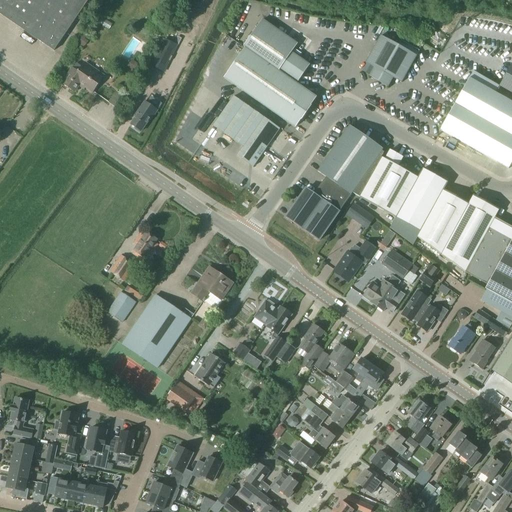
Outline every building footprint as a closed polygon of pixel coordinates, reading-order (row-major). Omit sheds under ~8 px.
[(0,0),(0,14),(53,51),(86,0),(0,0)] [(102,18),(99,23),(108,29),(112,24),(102,18)] [(262,20),(243,47),(245,49),(296,84),(309,65),(291,53),(297,44),(262,20)] [(81,36),(76,43),(83,48),(88,41),(81,36)] [(373,49),(365,63),(374,68),(369,77),(387,87),(392,78),(401,83),(419,52),(401,41),(398,46),(380,36),(373,49)] [(170,59),(171,57),(172,58),(172,57),(171,57),(176,46),(165,40),(152,66),(163,72),(169,62),(170,62),(169,61),(170,59)] [(245,49),(224,79),(294,128),(295,127),(290,124),(296,116),(301,120),(310,107),(309,106),(316,98),(296,84),(245,49)] [(132,60),(127,67),(133,71),(138,64),(132,60)] [(63,72),(58,81),(74,92),(78,86),(83,90),(85,87),(92,92),(103,77),(84,63),(81,68),(76,65),(73,69),(72,69),(68,75),(63,72)] [(511,63),(499,87),(511,94),(511,63)] [(511,103),(469,79),(440,131),(508,169),(511,162),(511,103)] [(117,93),(109,105),(120,112),(128,100),(117,93)] [(234,97),(213,127),(243,148),(237,156),(253,167),(279,129),(234,97)] [(135,117),(130,125),(135,128),(135,130),(138,131),(140,131),(141,132),(150,119),(151,119),(157,111),(144,102),(134,116),(135,117)] [(286,217),(285,218),(319,241),(352,194),(359,199),(360,198),(382,159),(381,158),(384,153),(381,152),(383,150),(349,127),(317,172),(326,178),(314,195),(305,189),(305,190),(313,196),(307,204),(299,198),(294,205),(302,211),(294,223),(286,217)] [(360,198),(359,199),(397,220),(397,219),(419,180),(417,179),(399,168),(403,160),(391,153),(386,161),(382,159),(360,198)] [(397,219),(397,220),(420,233),(420,232),(442,191),(445,186),(422,174),(419,180),(397,219)] [(420,233),(417,238),(464,272),(494,218),(498,211),(472,197),(468,205),(442,191),(420,232),(420,233)] [(367,214),(354,205),(347,214),(360,224),(367,214)] [(511,227),(494,218),(464,272),(487,285),(485,289),(487,290),(481,301),(500,312),(511,318),(511,227)] [(137,245),(132,254),(146,263),(158,245),(155,242),(156,240),(146,233),(142,238),(141,237),(139,237),(138,238),(135,241),(135,243),(136,244),(137,245)] [(405,239),(415,247),(418,242),(409,235),(405,239)] [(383,239),(378,247),(383,251),(389,242),(383,239)] [(361,251),(355,259),(361,263),(365,266),(377,249),(367,242),(361,251)] [(347,253),(333,273),(336,275),(336,277),(343,282),(345,281),(347,283),(361,263),(355,259),(361,251),(355,246),(349,254),(347,253)] [(381,250),(377,258),(381,260),(385,252),(381,250)] [(391,251),(382,265),(402,279),(412,265),(391,251)] [(125,260),(115,275),(124,281),(134,266),(125,260)] [(426,271),(420,279),(423,280),(424,280),(425,279),(432,283),(436,278),(435,277),(439,271),(431,265),(427,271),(426,271)] [(209,268),(192,294),(215,310),(221,300),(232,284),(209,268)] [(372,282),(362,297),(370,302),(370,303),(375,307),(381,298),(382,299),(384,295),(384,296),(390,287),(391,287),(393,284),(397,287),(400,282),(392,276),(386,284),(382,281),(379,287),(372,282)] [(127,287),(125,291),(141,301),(143,297),(127,287)] [(381,298),(375,307),(383,312),(385,308),(392,313),(398,304),(392,301),(398,292),(391,287),(390,287),(384,296),(384,295),(382,299),(381,298)] [(415,321),(425,306),(429,300),(421,295),(421,294),(417,291),(401,315),(411,322),(413,319),(415,321)] [(120,293),(107,313),(122,323),(135,303),(120,293)] [(157,297),(123,347),(157,369),(193,315),(182,307),(179,312),(157,297)] [(259,309),(253,318),(266,326),(266,327),(274,332),(271,337),(274,339),(264,355),(273,361),(285,343),(276,337),(290,315),(278,307),(277,310),(271,306),(272,305),(267,301),(266,302),(264,301),(263,303),(262,302),(258,308),(259,309)] [(428,308),(425,306),(415,321),(418,323),(417,326),(427,332),(435,320),(440,323),(447,311),(438,305),(435,310),(429,306),(428,308)] [(478,311),(474,318),(485,325),(490,318),(478,311)] [(511,323),(511,318),(500,312),(495,321),(509,330),(511,323)] [(490,318),(485,325),(497,333),(502,326),(490,318)] [(305,339),(299,348),(307,354),(300,364),(309,370),(322,351),(314,345),(323,333),(313,325),(304,338),(305,339)] [(338,338),(341,330),(337,328),(333,336),(338,338)] [(405,328),(399,334),(407,341),(412,335),(405,328)] [(453,340),(448,347),(460,355),(469,341),(470,342),(474,336),(463,328),(454,340),(453,340)] [(511,336),(491,369),(511,383),(511,336)] [(479,347),(470,362),(481,370),(486,362),(485,361),(494,349),(482,341),(478,347),(479,347)] [(286,343),(276,358),(285,364),(295,349),(286,343)] [(238,344),(232,354),(242,361),(248,351),(238,344)] [(323,353),(314,366),(322,371),(329,362),(332,364),(333,362),(344,369),(354,355),(339,345),(330,358),(323,353)] [(210,355),(194,378),(208,387),(209,386),(213,389),(220,379),(216,376),(224,364),(210,355)] [(359,374),(352,384),(357,388),(372,367),(361,359),(353,371),(359,374)] [(380,379),(383,374),(372,367),(357,388),(352,396),(358,399),(369,383),(377,389),(383,381),(380,379)] [(342,372),(335,383),(343,389),(345,390),(353,379),(342,372)] [(327,376),(323,382),(329,386),(333,381),(327,376)] [(333,381),(329,386),(339,394),(343,389),(335,383),(333,381)] [(175,386),(165,399),(173,405),(191,417),(200,403),(183,391),(175,386)] [(377,395),(369,405),(373,408),(381,398),(377,395)] [(335,399),(331,404),(350,418),(358,408),(343,396),(338,402),(335,399)] [(30,440),(33,431),(23,429),(24,424),(26,424),(28,415),(26,415),(29,402),(15,399),(13,407),(11,407),(10,412),(12,412),(10,421),(17,423),(16,428),(15,428),(13,436),(30,440)] [(429,409),(426,407),(428,405),(422,401),(421,403),(419,401),(408,415),(412,418),(406,427),(417,435),(423,426),(419,422),(429,409)] [(248,402),(242,410),(249,414),(250,415),(255,406),(248,402)] [(331,404),(328,409),(334,413),(329,419),(342,429),(350,418),(331,404)] [(315,406),(311,412),(323,421),(327,416),(315,406)] [(74,434),(78,416),(76,415),(77,414),(70,412),(69,414),(63,413),(60,423),(56,422),(54,430),(59,431),(58,434),(69,436),(66,453),(77,456),(81,436),(74,434)] [(284,412),(278,420),(282,423),(288,416),(284,412)] [(311,412),(303,422),(313,430),(308,436),(325,450),(332,440),(333,440),(335,438),(323,429),(319,426),(323,421),(311,412)] [(290,417),(288,420),(288,424),(291,427),(295,426),(298,423),(297,419),(294,417),(290,417)] [(440,418),(431,430),(435,433),(431,437),(438,442),(450,426),(447,423),(448,421),(442,417),(441,419),(440,418)] [(275,430),(281,435),(285,429),(279,425),(275,430)] [(417,435),(414,439),(419,443),(427,433),(422,429),(424,426),(423,426),(417,435)] [(104,470),(109,452),(109,451),(102,450),(103,445),(104,445),(105,440),(104,439),(106,432),(102,431),(103,428),(94,427),(94,429),(90,428),(86,450),(98,452),(94,468),(104,470)] [(33,439),(40,440),(42,431),(35,429),(33,439)] [(119,441),(111,439),(109,452),(131,457),(136,435),(121,432),(119,441)] [(459,432),(449,445),(456,450),(455,452),(460,457),(470,444),(465,440),(466,438),(459,432)] [(395,433),(386,444),(401,456),(406,450),(412,454),(418,445),(409,439),(406,443),(404,441),(404,440),(395,433)] [(16,445),(14,456),(30,460),(33,449),(36,449),(37,442),(20,439),(18,446),(16,445)] [(281,447),(275,454),(285,461),(290,456),(300,464),(301,462),(310,469),(319,458),(299,442),(290,454),(281,447)] [(470,444),(460,457),(467,462),(465,464),(471,469),(481,456),(476,452),(477,450),(470,444)] [(176,447),(167,467),(182,474),(177,485),(178,485),(186,489),(192,475),(191,475),(192,474),(185,470),(192,454),(176,447)] [(373,456),(370,460),(371,461),(372,462),(371,463),(387,475),(394,466),(413,480),(417,475),(396,458),(392,463),(389,461),(390,460),(379,452),(376,457),(374,456),(373,456)] [(436,454),(415,481),(423,487),(432,476),(431,475),(435,469),(434,467),(441,458),(436,454)] [(30,460),(14,456),(11,467),(28,470),(30,460)] [(198,461),(192,474),(191,475),(192,475),(199,479),(200,476),(212,482),(221,464),(208,457),(205,465),(198,461)] [(251,458),(238,475),(240,476),(242,478),(256,488),(262,482),(262,481),(269,472),(253,460),(251,458)] [(492,458),(481,474),(491,481),(502,465),(501,465),(502,463),(501,461),(499,460),(498,460),(496,461),(492,458)] [(60,469),(71,471),(71,468),(72,463),(62,461),(60,469)] [(28,470),(11,467),(9,477),(26,481),(28,470)] [(269,487),(277,494),(279,491),(288,498),(292,493),(291,491),(297,483),(281,471),(269,487)] [(365,471),(356,483),(371,495),(379,485),(394,496),(398,491),(381,477),(377,482),(374,479),(365,471)] [(492,488),(491,490),(499,496),(501,493),(504,490),(508,493),(511,488),(511,473),(510,472),(503,480),(499,477),(492,488)] [(455,486),(451,492),(458,497),(470,480),(465,476),(458,486),(455,486)] [(9,477),(7,488),(13,489),(11,496),(26,499),(28,490),(24,489),(26,481),(9,477)] [(154,483),(150,493),(172,502),(178,485),(177,485),(164,478),(161,486),(154,483)] [(64,500),(68,482),(59,480),(55,498),(64,500)] [(68,482),(64,500),(74,502),(78,484),(68,482)] [(37,483),(34,495),(43,497),(44,496),(45,490),(46,485),(42,484),(37,483)] [(96,487),(93,506),(102,508),(104,502),(111,504),(113,498),(115,491),(106,489),(107,485),(97,483),(96,487)] [(246,483),(238,493),(251,503),(252,502),(263,510),(262,511),(276,511),(268,505),(271,502),(246,483)] [(83,504),(87,485),(78,484),(74,502),(83,504)] [(428,484),(416,500),(424,506),(436,490),(428,484)] [(474,500),(468,509),(473,511),(476,511),(492,488),(487,484),(476,501),(474,500)] [(96,487),(87,485),(83,504),(93,506),(96,487)] [(168,511),(172,502),(150,493),(145,504),(154,507),(152,511),(168,511)] [(434,493),(421,511),(423,511),(431,511),(442,499),(438,496),(434,493)] [(223,494),(217,502),(223,506),(224,507),(229,499),(223,494)] [(504,496),(493,511),(502,511),(504,510),(511,500),(504,496)] [(210,510),(215,503),(205,498),(199,511),(207,511),(208,510),(210,510)] [(244,511),(230,500),(224,508),(229,511),(244,511)] [(341,502),(333,511),(369,511),(372,507),(358,501),(354,509),(352,511),(344,504),(341,502)]
